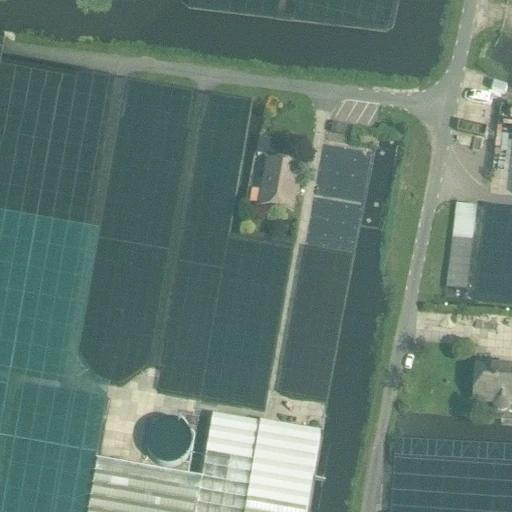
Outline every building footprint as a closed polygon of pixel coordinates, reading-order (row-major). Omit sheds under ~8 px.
[(331,125),(329,133),(341,135),(343,127),(331,125)] [(260,140),(257,156),(277,159),(279,143),(260,140)] [(297,169),(266,163),(258,208),(289,213),(297,169)] [(448,289),(466,291),(478,208),(459,206),(448,289)] [(511,372),(474,369),(474,378),(471,380),(470,392),(473,395),(472,403),(490,405),(491,408),(494,411),(498,412),(502,412),(505,409),(506,406),(511,406),(511,372)] [(202,480),(97,462),(88,511),(307,511),(321,436),(260,425),(213,417),(206,456),(202,480)]
